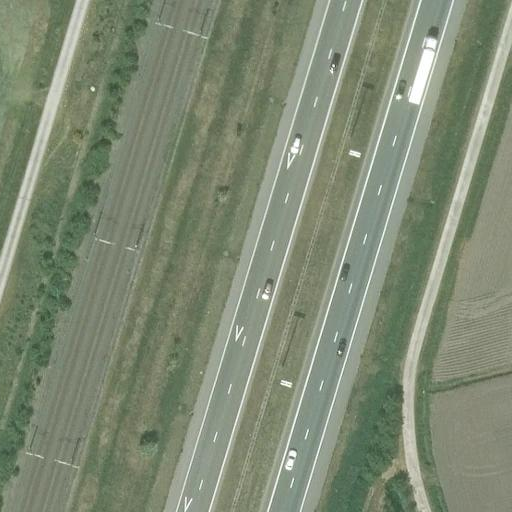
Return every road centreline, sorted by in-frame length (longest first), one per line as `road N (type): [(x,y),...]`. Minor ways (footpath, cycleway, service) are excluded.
road 1 (motorway): [(287,511),(442,0)]
road 2 (motorway): [(342,0),(191,511)]
road 3 (unclassified): [(423,511),(408,466),(407,353),(511,14)]
road 4 (unclassified): [(88,0),(0,302)]
